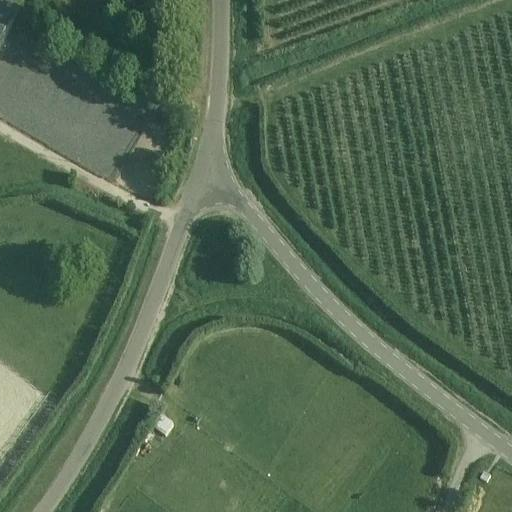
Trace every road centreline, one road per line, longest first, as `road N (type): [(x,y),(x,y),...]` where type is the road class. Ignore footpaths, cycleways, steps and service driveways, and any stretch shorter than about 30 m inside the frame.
road 1 (unclassified): [(43,511),(110,403),(216,158)]
road 2 (unclassified): [(478,430),(314,290),(249,215),(216,158)]
road 3 (unclassified): [(216,158),(228,0)]
